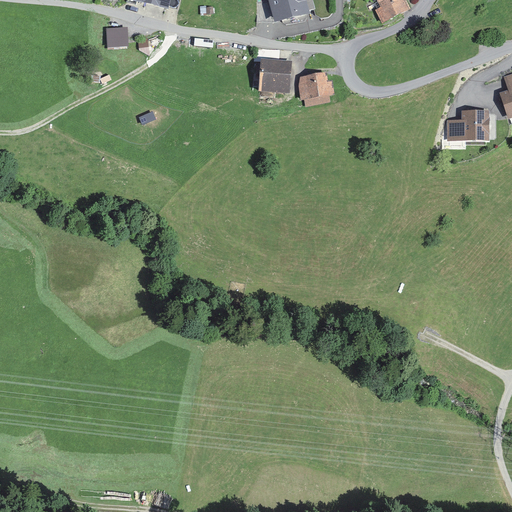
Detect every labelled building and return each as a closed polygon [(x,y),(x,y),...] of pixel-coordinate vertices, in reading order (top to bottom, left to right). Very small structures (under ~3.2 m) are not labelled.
[(135,0),(135,2),(168,10),(170,0),(135,0)] [(266,0),(274,25),(309,15),(305,0),(266,0)] [(374,0),(383,20),(407,9),(403,0),(374,0)] [(107,28),(108,47),(128,47),(128,28),(107,28)] [(265,63),(261,93),(288,96),(291,66),(265,63)] [(503,95),(509,119),(511,118),(511,73),(506,75),(510,94),(503,95)] [(305,108),(334,104),(329,75),(301,79),(305,108)] [(449,121),(450,143),(491,142),(491,113),(463,113),(463,121),(449,121)]
